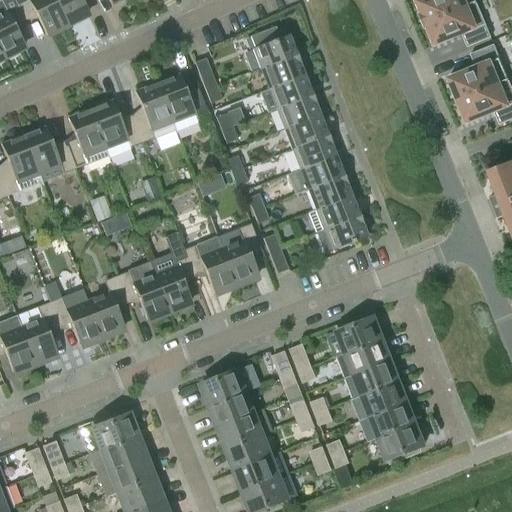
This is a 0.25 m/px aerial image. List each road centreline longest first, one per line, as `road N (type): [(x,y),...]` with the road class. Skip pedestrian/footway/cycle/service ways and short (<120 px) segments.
road 1 (residential): [(474,242),(375,0)]
road 2 (residential): [(152,370),(392,275)]
road 3 (residential): [(0,106),(235,0)]
road 4 (residential): [(392,275),(454,437)]
road 5 (residential): [(152,370),(0,426)]
road 6 (residential): [(206,511),(152,370)]
